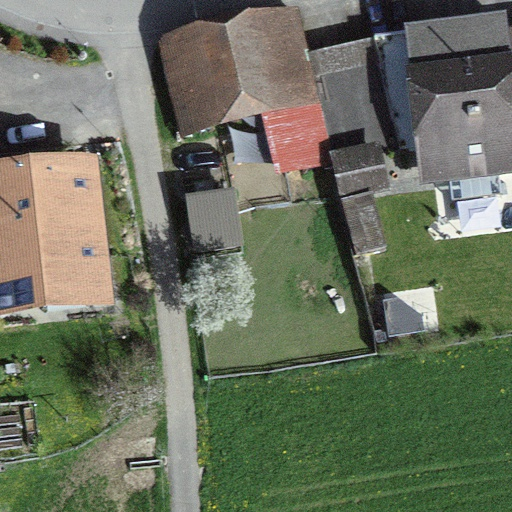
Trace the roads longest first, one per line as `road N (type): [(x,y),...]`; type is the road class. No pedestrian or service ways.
road 1 (track): [(185,511),(180,391),(121,11)]
road 2 (residential): [(55,0),(121,11),(196,0)]
